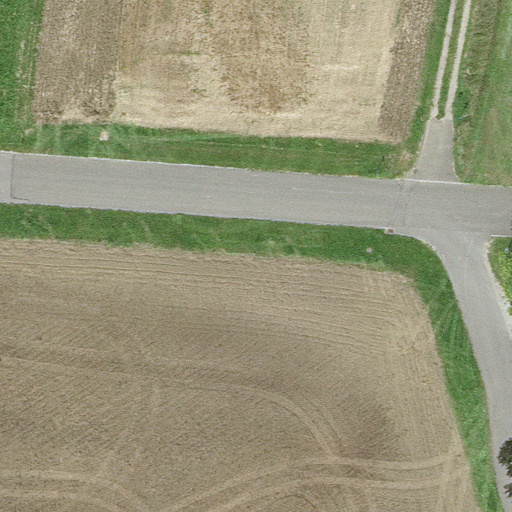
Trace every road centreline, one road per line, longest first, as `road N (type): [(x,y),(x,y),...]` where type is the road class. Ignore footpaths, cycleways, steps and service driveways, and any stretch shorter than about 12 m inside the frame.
road 1 (unclassified): [(442,204),(0,179)]
road 2 (residential): [(511,404),(442,204)]
road 3 (track): [(442,204),(467,0)]
